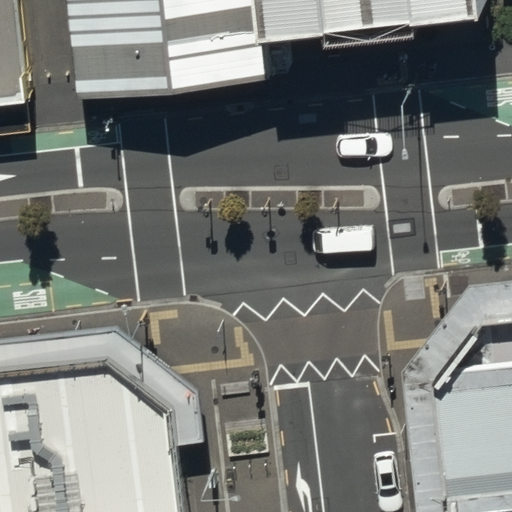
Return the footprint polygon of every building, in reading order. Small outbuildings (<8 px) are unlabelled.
[(0,0),(0,107),(34,103),(20,0),(0,0)] [(259,0),(71,0),(81,82),(267,60),(259,0)] [(385,0),(283,0),(285,11),(385,0)] [(511,511),(511,305),(472,311),(411,389),(424,511),(511,511)] [(183,511),(173,388),(108,338),(0,349),(0,511),(183,511)]
